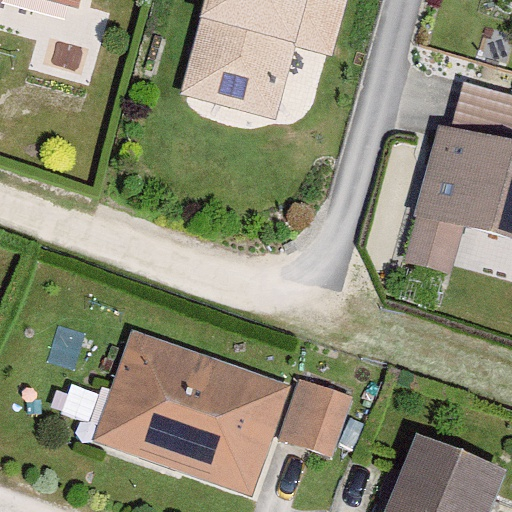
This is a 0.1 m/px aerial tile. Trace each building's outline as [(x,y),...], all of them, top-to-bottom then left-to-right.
[(0,0),(0,4),(1,0),(34,0),(77,12),(80,0),(0,0)] [(207,0),(181,96),(276,122),(296,49),(332,59),(348,0),(207,0)] [(511,97),(464,85),(451,131),(511,146),(511,97)] [(511,146),(451,131),(439,128),(403,264),(452,276),(463,233),(511,245),(511,146)] [(293,386),(136,329),(98,447),(254,496),(293,386)] [(351,400),(299,382),(279,442),(331,460),(351,400)] [(492,511),(507,475),(416,439),(387,511),(492,511)]
